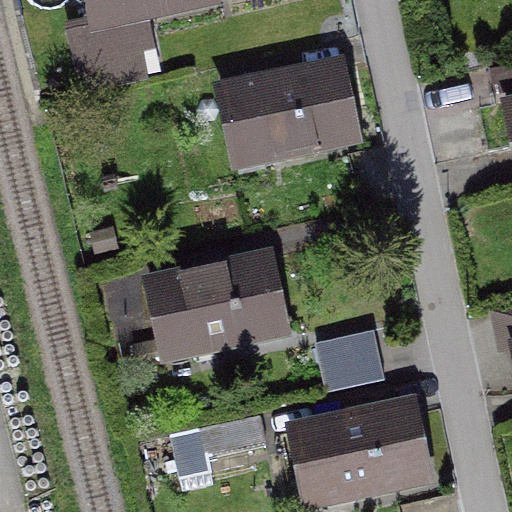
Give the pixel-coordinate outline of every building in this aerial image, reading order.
[(208,0),(84,0),(90,27),(75,30),(76,33),(78,32),(90,86),(133,76),(126,46),(144,42),(139,17),(209,3),(208,0)] [(260,160),(350,141),(335,67),(217,92),(231,157),(258,152),(260,160)] [(511,159),(511,105),(501,108),(511,159)] [(161,360),(279,334),(263,260),(145,286),(161,360)] [(326,391),(387,377),(379,339),(317,353),(326,391)] [(422,481),(406,407),(288,431),(302,496),(330,490),(332,500),(422,481)] [(202,460),(262,447),(256,419),(196,432),(202,460)]
